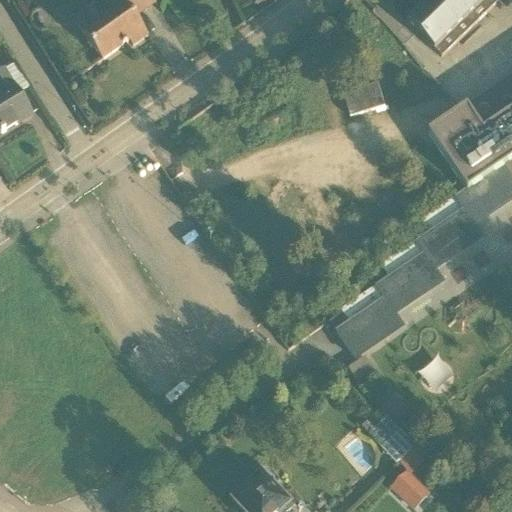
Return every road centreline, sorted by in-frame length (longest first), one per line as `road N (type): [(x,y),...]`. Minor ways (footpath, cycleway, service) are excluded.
road 1 (residential): [(89,158),(305,0)]
road 2 (residential): [(89,158),(0,18)]
